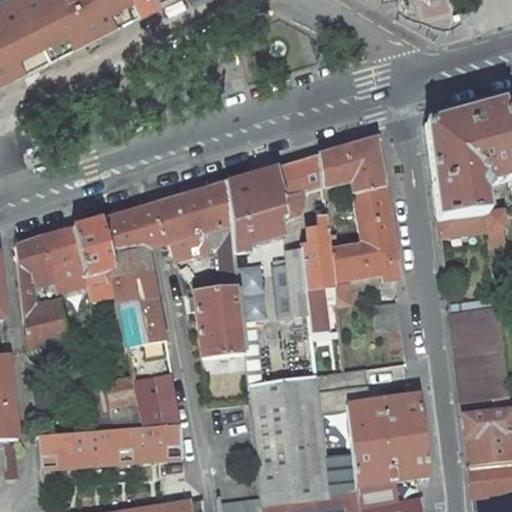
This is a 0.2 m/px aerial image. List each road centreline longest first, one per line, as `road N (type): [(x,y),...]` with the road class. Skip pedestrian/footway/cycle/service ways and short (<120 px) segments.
road 1 (residential): [(391,92),(443,511)]
road 2 (residential): [(0,114),(157,30),(200,25),(259,53),(301,121)]
road 3 (secondary): [(0,217),(301,121)]
road 4 (secondary): [(391,92),(511,58)]
